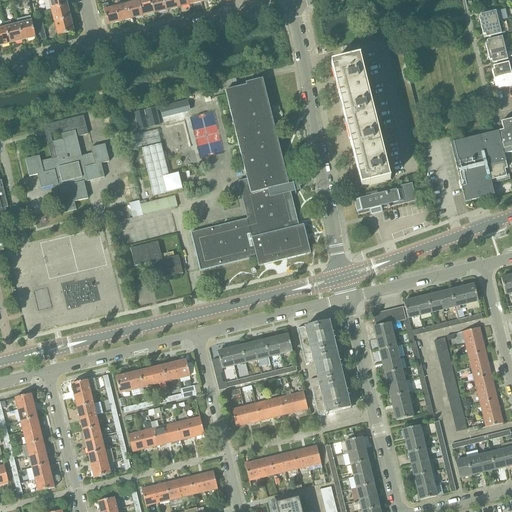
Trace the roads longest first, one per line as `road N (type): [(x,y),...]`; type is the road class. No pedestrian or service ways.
road 1 (residential): [(341,272),(290,3)]
road 2 (residential): [(399,511),(347,298)]
road 3 (residential): [(96,46),(290,3)]
road 4 (tertiary): [(282,292),(96,338)]
road 5 (residential): [(239,511),(197,334)]
road 6 (residential): [(46,371),(197,334)]
road 7 (residential): [(197,334),(347,298)]
road 8 (residential): [(81,511),(46,371)]
road 9 (residential): [(347,298),(483,264)]
road 10 (tertiary): [(511,216),(394,259)]
